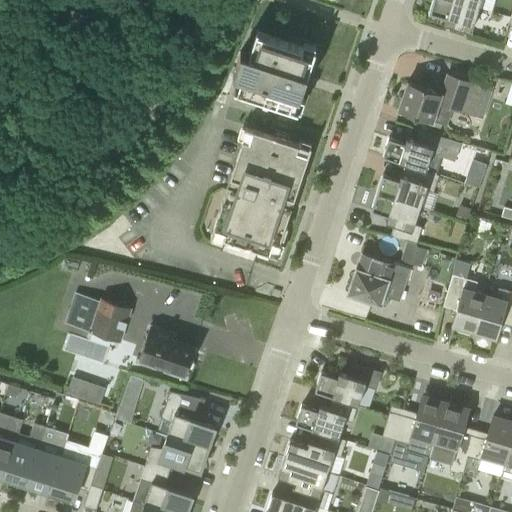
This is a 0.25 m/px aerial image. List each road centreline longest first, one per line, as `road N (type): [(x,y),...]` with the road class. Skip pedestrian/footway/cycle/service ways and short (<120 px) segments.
road 1 (residential): [(288,326),(386,29)]
road 2 (residential): [(511,386),(288,326)]
road 3 (residential): [(226,511),(288,326)]
road 4 (residential): [(511,65),(386,29)]
